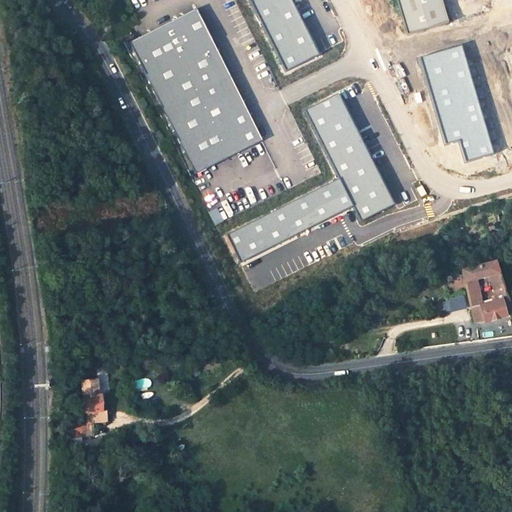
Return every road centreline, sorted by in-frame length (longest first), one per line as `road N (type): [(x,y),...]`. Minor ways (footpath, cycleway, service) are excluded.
road 1 (secondary): [(511,347),(319,375),(270,363),(248,344),(227,306),(102,57),(57,0)]
road 2 (unclassified): [(351,0),(430,169),(451,185),(478,189),(511,178)]
